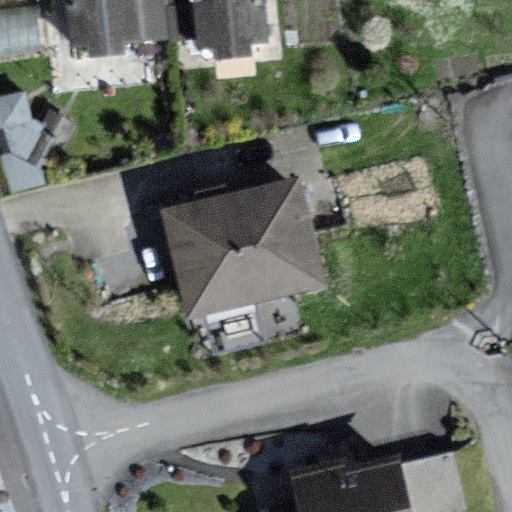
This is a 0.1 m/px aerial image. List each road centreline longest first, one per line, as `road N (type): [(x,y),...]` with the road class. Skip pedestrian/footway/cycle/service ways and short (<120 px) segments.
road 1 (residential): [(511,485),(486,392),(438,361),(49,453)]
road 2 (unclassified): [(49,453),(0,316)]
